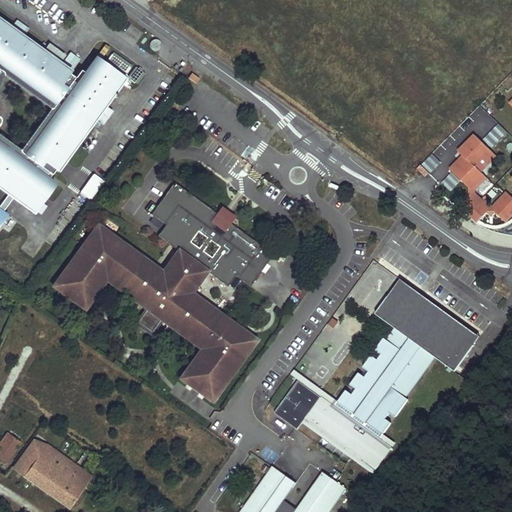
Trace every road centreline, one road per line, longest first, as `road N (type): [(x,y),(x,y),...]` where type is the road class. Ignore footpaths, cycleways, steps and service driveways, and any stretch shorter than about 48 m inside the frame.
road 1 (residential): [(511,266),(474,253),(303,138),(273,107),(124,0)]
road 2 (unknown): [(293,189),(274,209),(197,153)]
